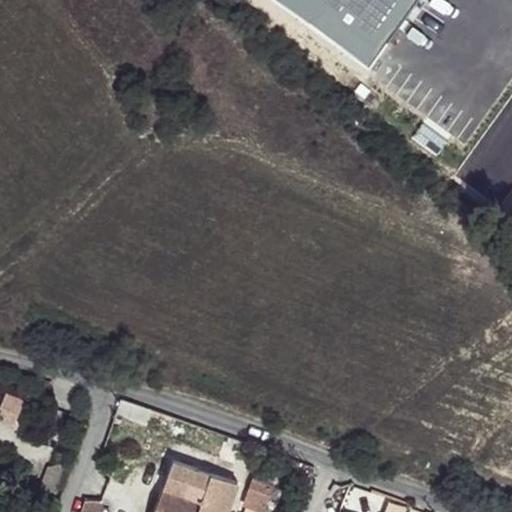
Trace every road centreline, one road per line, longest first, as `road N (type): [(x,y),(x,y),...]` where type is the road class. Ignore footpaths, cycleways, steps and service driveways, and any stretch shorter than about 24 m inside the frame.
road 1 (unclassified): [(112,385),(477,511)]
road 2 (unclassified): [(65,511),(112,385)]
